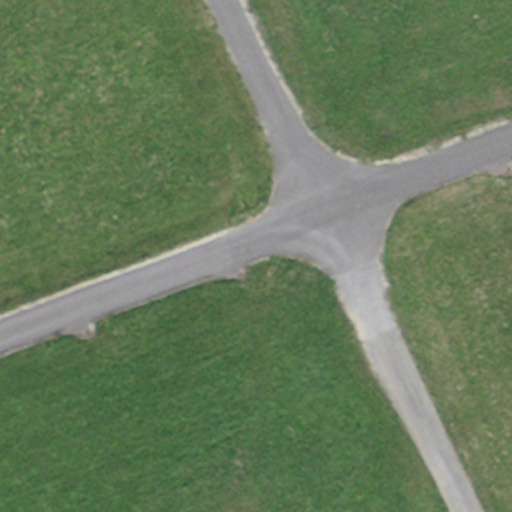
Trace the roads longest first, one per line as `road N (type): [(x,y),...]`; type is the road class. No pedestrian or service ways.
road 1 (unclassified): [(321,207),(0,328)]
road 2 (track): [(321,207),(468,511)]
road 3 (residential): [(223,0),(321,207)]
road 4 (unclassified): [(511,138),(321,207)]
